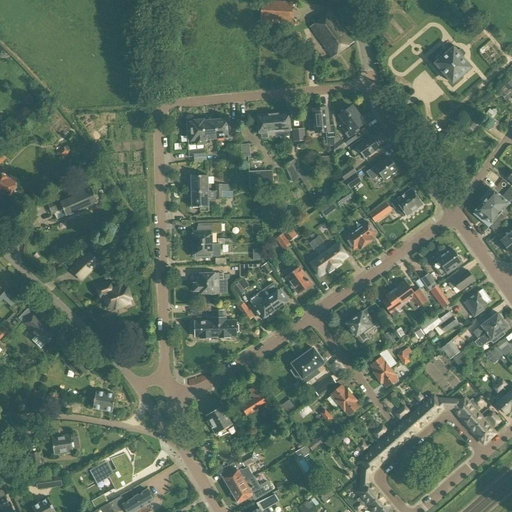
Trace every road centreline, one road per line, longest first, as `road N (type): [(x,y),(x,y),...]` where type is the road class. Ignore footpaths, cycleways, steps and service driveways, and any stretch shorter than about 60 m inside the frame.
road 1 (residential): [(166,376),(158,105)]
road 2 (residential): [(158,105),(373,84)]
road 3 (residential): [(137,386),(0,249)]
road 4 (residential): [(314,315),(453,215)]
road 5 (residential): [(170,399),(232,371),(314,315)]
road 6 (residential): [(314,315),(410,446)]
road 7 (residential): [(453,215),(373,84)]
